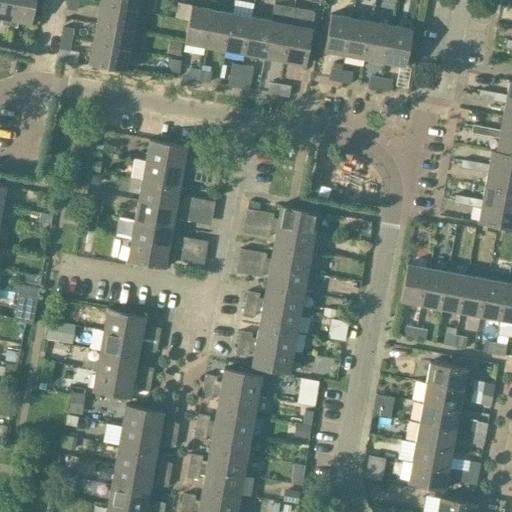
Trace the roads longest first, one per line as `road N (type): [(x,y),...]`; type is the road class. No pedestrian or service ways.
road 1 (residential): [(359,511),(350,464),(391,214),(388,170)]
road 2 (residential): [(199,357),(242,120)]
road 3 (residential): [(242,120),(40,86)]
road 4 (residential): [(388,170),(410,159),(463,0)]
road 5 (residential): [(388,170),(350,141),(242,120)]
